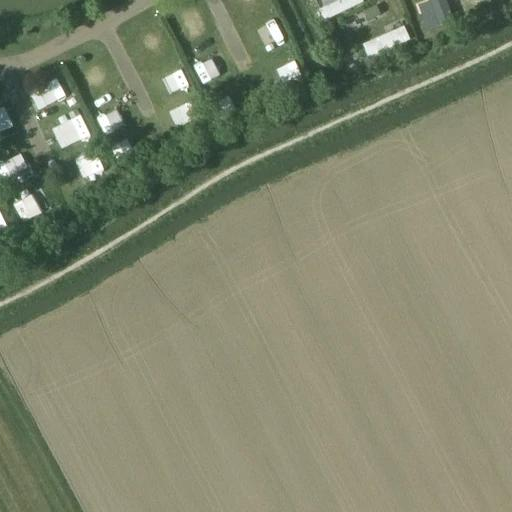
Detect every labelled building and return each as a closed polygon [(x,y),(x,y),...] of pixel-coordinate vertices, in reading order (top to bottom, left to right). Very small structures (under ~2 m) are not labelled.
[(333,0),(339,14),(362,4),(360,0),(333,0)] [(423,32),(456,20),(448,0),(428,0),(429,2),(414,8),(423,32)] [(148,44),(164,37),(156,19),(141,26),(148,44)] [(89,87),(110,77),(102,58),(80,68),(89,87)] [(48,112),(71,101),(61,79),(37,91),(48,112)] [(81,110),(50,124),(60,145),(90,131),(81,110)] [(0,164),(0,175),(4,185),(37,170),(29,152),(0,164)] [(94,163),(76,172),(83,188),(102,179),(94,163)] [(13,204),(21,224),(54,212),(46,191),(13,204)]
